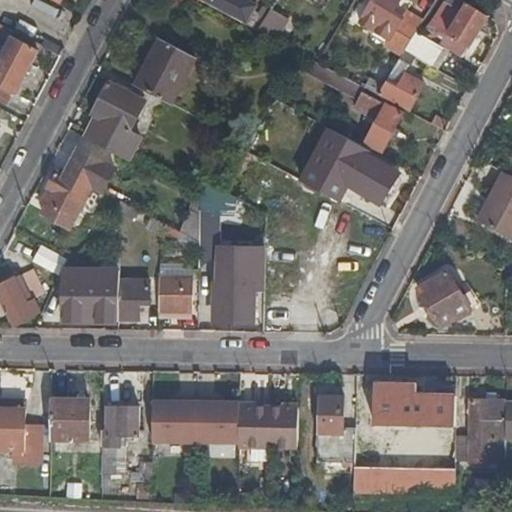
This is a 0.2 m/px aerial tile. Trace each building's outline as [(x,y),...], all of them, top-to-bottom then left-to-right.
[(360,0),(351,15),(390,39),(403,18),(393,11),(399,0),(360,0)] [(491,15),(466,0),(447,0),(445,3),(461,13),(447,35),(470,49),(491,15)] [(244,23),(256,29),(263,17),(252,10),(244,23)] [(261,32),(286,42),(294,20),(270,10),(261,32)] [(0,15),(0,26),(6,29),(10,21),(0,15)] [(0,95),(13,103),(44,47),(16,32),(0,62),(0,95)] [(380,91),(379,93),(408,108),(422,79),(408,72),(417,57),(432,65),(442,47),(416,32),(397,62),(387,79),(380,91)] [(159,37),(136,83),(172,102),(196,57),(159,37)] [(354,76),(380,91),(387,79),(397,62),(383,53),(370,74),(359,67),(354,76)] [(317,61),(311,58),(305,70),(358,98),(355,104),(380,117),(368,140),(386,149),(405,113),(363,91),(365,86),(317,61)] [(97,118),(87,136),(131,159),(143,137),(132,131),(147,103),(110,84),(94,116),(97,118)] [(318,165),(300,198),(322,209),(339,178),(380,200),(397,170),(364,152),(367,147),(348,137),(330,171),(318,165)] [(124,172),(87,152),(72,180),(56,172),(48,187),(56,191),(49,206),(74,219),(89,190),(99,195),(102,189),(111,194),(124,172)] [(511,238),(511,176),(500,170),(475,219),(511,239),(511,238)] [(186,187),(184,231),(200,239),(201,195),(186,187)] [(228,212),(231,193),(205,190),(202,208),(228,212)] [(141,208),(121,197),(121,211),(135,219),(141,208)] [(215,211),(202,211),(201,267),(214,267),(215,211)] [(160,218),(149,212),(144,221),(160,230),(160,218)] [(160,230),(160,237),(179,238),(179,228),(160,218),(160,230)] [(184,231),(179,228),(179,238),(179,247),(200,247),(200,239),(184,231)] [(63,274),(70,256),(41,246),(35,264),(63,274)] [(469,299),(446,266),(417,286),(439,319),(469,299)] [(22,275),(32,298),(43,293),(34,270),(22,275)] [(160,274),(159,308),(192,309),(193,275),(160,274)] [(7,309),(13,323),(38,312),(32,298),(26,300),(15,276),(0,282),(0,296),(0,297),(0,296),(0,308),(2,312),(7,309)] [(119,280),(118,317),(140,317),(140,301),(149,302),(149,278),(119,278),(119,280)] [(65,296),(65,317),(118,317),(119,280),(98,280),(98,289),(89,289),(89,296),(65,296)] [(255,286),(217,283),(215,320),(253,322),(255,286)] [(458,424),(459,394),(420,393),(420,383),(378,382),(377,422),(458,424)] [(56,393),(53,433),(91,435),(94,395),(56,393)] [(182,400),(157,401),(155,441),(186,443),(185,453),(196,454),(199,398),(182,397),(182,400)] [(199,398),(196,454),(208,454),(208,441),(239,442),(241,404),(241,402),(216,402),(216,399),(199,398)] [(506,432),(507,399),(472,399),(471,436),(492,436),(492,432),(506,432)] [(320,400),(319,447),(330,447),(330,434),(343,434),(344,400),(320,400)] [(299,405),(241,404),(239,442),(239,444),(298,446),(299,405)] [(104,434),(102,472),(115,473),(117,446),(126,446),(126,436),(140,437),(142,407),(110,405),(108,435),(104,434)] [(29,409),(0,407),(0,448),(20,449),(19,460),(42,461),(43,428),(28,427),(29,409)] [(354,474),(355,445),(340,445),(339,473),(354,474)] [(458,497),(459,469),(356,466),(356,495),(458,497)]
